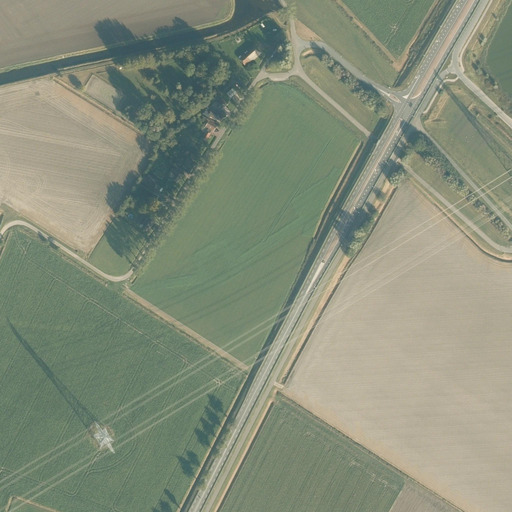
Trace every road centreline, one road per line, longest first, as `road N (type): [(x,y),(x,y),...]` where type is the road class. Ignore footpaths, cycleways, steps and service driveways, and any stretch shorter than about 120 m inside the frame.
road 1 (unclassified): [(207,511),(299,326),(414,123)]
road 2 (unclassified): [(0,233),(13,223),(29,225),(106,277),(128,275),(260,74)]
road 3 (unclassified): [(511,251),(486,239),(298,70)]
road 4 (trunk): [(294,314),(413,108)]
road 5 (trunk): [(403,108),(294,314)]
road 6 (trunk): [(194,511),(294,314)]
road 7 (unclassified): [(511,228),(414,123)]
road 8 (trunk): [(413,108),(474,0)]
